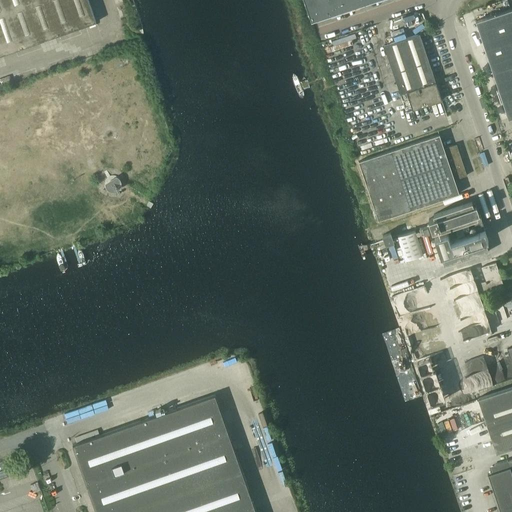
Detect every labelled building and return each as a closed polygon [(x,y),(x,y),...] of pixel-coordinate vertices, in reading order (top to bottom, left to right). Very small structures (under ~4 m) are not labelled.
[(0,0),(0,55),(96,22),(88,0),(0,0)] [(305,0),(312,19),(367,0),(305,0)] [(511,7),(476,20),(509,118),(511,116),(511,7)] [(384,45),(406,112),(442,100),(420,33),(384,45)] [(455,179),(467,175),(456,144),(444,148),(440,134),(359,161),(379,220),(459,193),(455,179)] [(472,201),(434,214),(435,217),(429,219),(432,229),(438,227),(439,230),(473,218),(477,230),(485,228),(476,202),(473,203),(472,201)] [(428,225),(419,228),(421,234),(430,231),(428,225)] [(438,227),(433,229),(435,235),(445,265),(489,251),(485,239),(488,238),(485,228),(451,240),(448,231),(447,228),(439,230),(438,227)] [(415,230),(398,235),(406,259),(423,254),(415,230)] [(391,232),(383,234),(386,244),(394,242),(391,232)] [(479,283),(484,297),(491,295),(489,288),(496,285),(495,283),(502,281),(496,262),(481,267),(486,281),(479,283)] [(511,386),(478,398),(497,453),(511,447),(511,386)] [(101,435),(100,435),(77,443),(73,444),(96,511),(256,511),(237,456),(232,442),(215,394),(101,435)] [(488,474),(500,511),(511,511),(511,458),(495,464),(497,471),(488,474)] [(7,460),(0,462),(0,476),(12,472),(7,460)]
